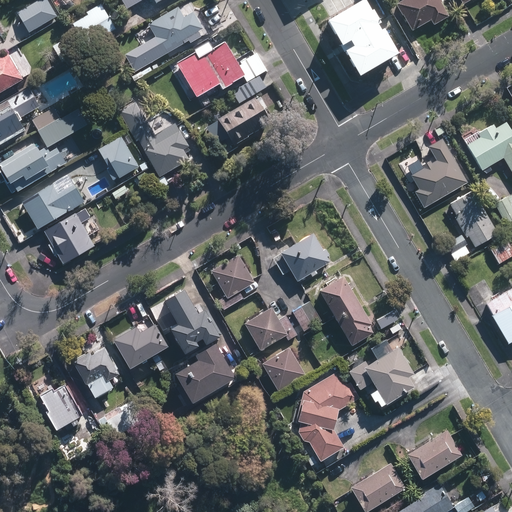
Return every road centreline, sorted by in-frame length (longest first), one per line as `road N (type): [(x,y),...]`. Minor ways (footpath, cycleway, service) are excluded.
road 1 (residential): [(344,142),(55,310),(22,306),(0,279)]
road 2 (residential): [(499,412),(344,142)]
road 3 (residential): [(511,45),(344,142)]
road 4 (residential): [(265,0),(344,142)]
